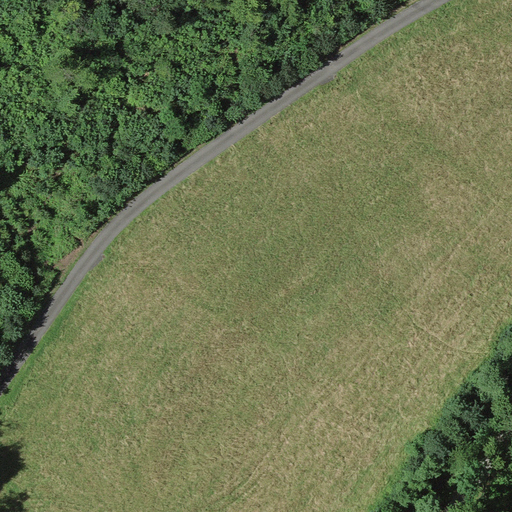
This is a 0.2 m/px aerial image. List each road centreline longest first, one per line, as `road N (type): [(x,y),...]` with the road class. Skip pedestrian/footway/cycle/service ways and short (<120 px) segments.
road 1 (track): [(0,355),(29,311),(169,183),(450,0)]
road 2 (track): [(511,417),(438,511)]
